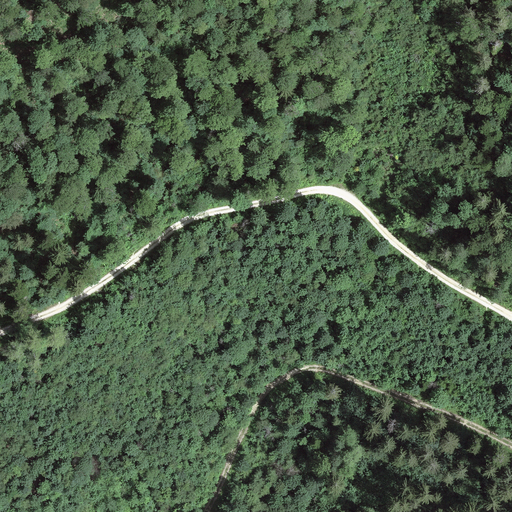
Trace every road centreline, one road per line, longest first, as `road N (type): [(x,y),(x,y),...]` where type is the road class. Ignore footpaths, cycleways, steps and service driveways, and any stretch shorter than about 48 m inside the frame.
road 1 (track): [(44,315),(192,217),(332,189),(438,275),(511,317)]
road 2 (track): [(206,511),(262,396),(307,367),(511,446)]
